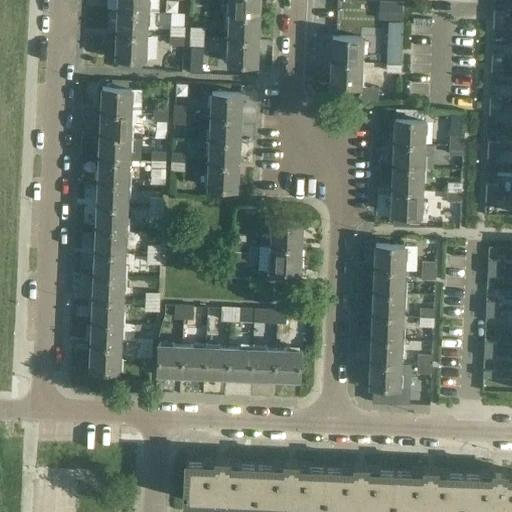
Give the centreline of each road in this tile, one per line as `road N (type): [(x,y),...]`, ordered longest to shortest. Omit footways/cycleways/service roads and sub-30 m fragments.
road 1 (residential): [(327,424),(339,229),(335,195),(292,102),(294,0)]
road 2 (residential): [(45,414),(64,0)]
road 3 (residential): [(45,414),(327,424)]
road 4 (residential): [(327,424),(511,432)]
